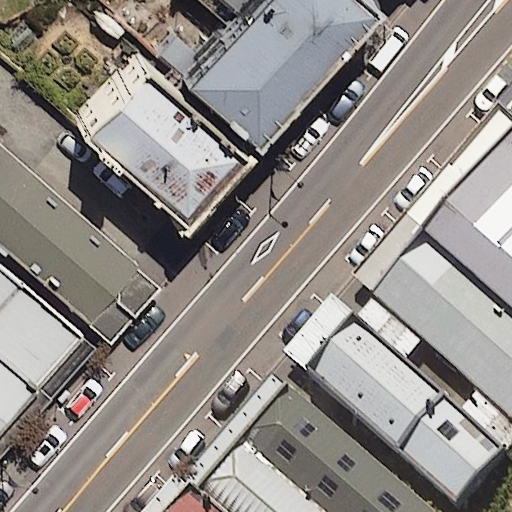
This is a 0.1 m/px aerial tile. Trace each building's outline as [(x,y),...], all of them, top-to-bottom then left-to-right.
[(233,0),(161,84),(244,157),(365,18),(343,0),(233,0)] [(181,229),(244,157),(121,50),(57,123),(181,229)] [(511,104),(501,117),(511,126),(511,104)] [(511,126),(501,117),(413,222),(511,305),(511,126)] [(0,252),(94,334),(116,353),(174,286),(0,135),(0,252)] [(511,305),(413,222),(365,279),(511,401),(511,305)] [(0,441),(94,334),(0,252),(0,441)] [(481,511),(511,476),(511,460),(366,338),(323,389),(469,511),(481,511)] [(438,511),(439,511),(289,385),(245,436),(335,511),(438,511)] [(335,511),(245,436),(198,492),(222,511),(335,511)] [(222,511),(198,492),(181,511),(222,511)]
